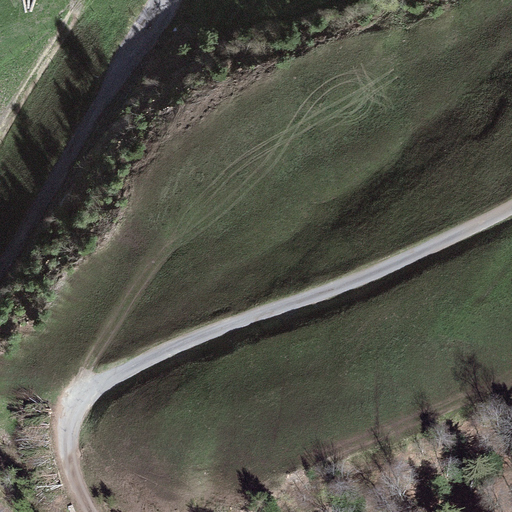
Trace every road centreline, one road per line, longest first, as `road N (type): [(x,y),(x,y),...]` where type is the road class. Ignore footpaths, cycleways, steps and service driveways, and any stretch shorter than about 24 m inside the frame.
road 1 (unclassified): [(93,511),(69,469),(67,436),(72,410),(103,379),(511,205)]
road 2 (unclassified): [(164,0),(0,268)]
